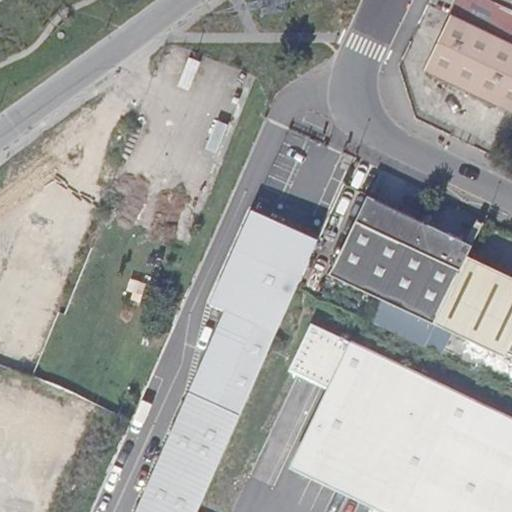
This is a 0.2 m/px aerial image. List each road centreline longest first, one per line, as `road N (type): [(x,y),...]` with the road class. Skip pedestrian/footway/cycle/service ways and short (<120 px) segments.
road 1 (unclassified): [(511,198),(377,133),(356,111),(357,62),(386,0)]
road 2 (unclassified): [(0,129),(178,0)]
